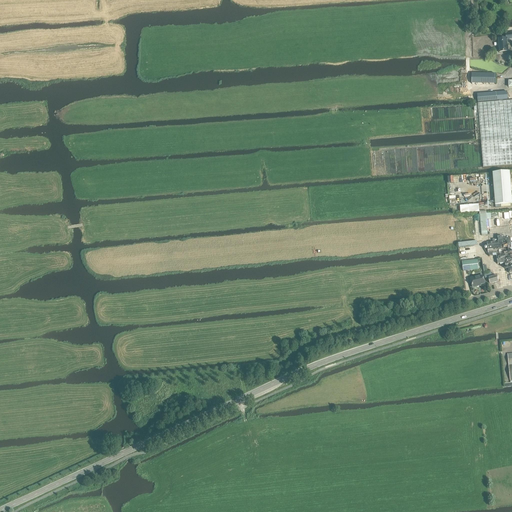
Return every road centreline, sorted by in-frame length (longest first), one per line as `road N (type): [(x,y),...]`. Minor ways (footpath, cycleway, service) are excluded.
road 1 (tertiary): [(0,511),(319,363),(511,300)]
road 2 (track): [(465,301),(322,339),(273,365),(129,380)]
road 3 (track): [(176,0),(0,18)]
